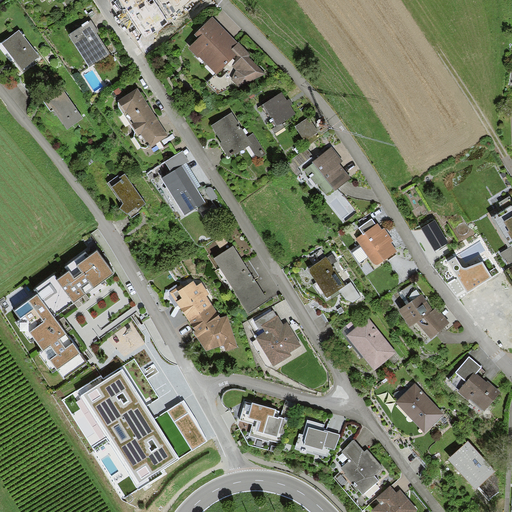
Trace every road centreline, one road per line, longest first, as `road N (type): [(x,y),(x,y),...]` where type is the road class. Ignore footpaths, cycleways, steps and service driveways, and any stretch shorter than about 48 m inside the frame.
road 1 (residential): [(354,405),(99,0)]
road 2 (residential): [(511,367),(424,265),(301,79),(222,0)]
road 3 (residential): [(0,89),(86,198),(199,389)]
road 4 (residential): [(199,389),(236,380),(354,405)]
road 5 (track): [(511,163),(431,38)]
road 6 (residential): [(354,405),(443,511)]
